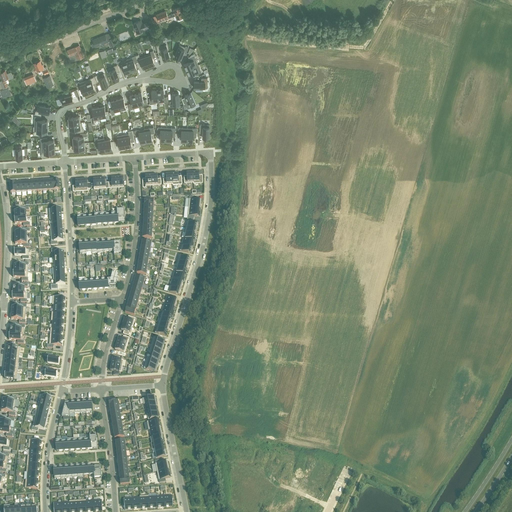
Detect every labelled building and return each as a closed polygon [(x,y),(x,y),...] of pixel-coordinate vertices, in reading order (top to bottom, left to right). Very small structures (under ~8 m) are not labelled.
[(177,19),(184,17),(180,7),(173,9),(174,13),(167,15),(165,11),(156,14),(159,21),(164,19),(165,20),(175,15),(177,19)] [(140,20),(133,23),(137,33),(144,30),(144,29),(150,27),(148,21),(142,23),(140,20)] [(93,43),(91,45),(92,47),(94,47),(95,47),(109,41),(112,47),(115,45),(110,32),(92,40),(94,43),(93,43)] [(160,44),(156,45),(158,52),(161,52),(163,59),(169,57),(166,45),(160,46),(160,44)] [(72,61),(84,57),(79,45),(73,47),(73,48),(67,50),(70,56),(72,61)] [(179,45),(175,56),(181,59),(183,52),(186,53),(189,47),(186,46),(185,47),(179,45)] [(151,53),(145,55),(149,66),(155,64),(153,58),(156,57),(153,51),(150,52),(151,53)] [(101,59),(98,52),(88,59),(90,63),(97,61),(101,59)] [(57,54),(53,55),(53,56),(50,57),(55,69),(65,66),(62,59),(59,60),(57,54)] [(139,54),(135,56),(138,62),(140,61),(143,68),(149,66),(145,55),(140,57),(139,54)] [(132,57),(126,59),(127,61),(127,60),(131,71),(137,69),(135,63),(138,62),(135,56),(132,57)] [(190,62),(184,64),(186,70),(198,65),(195,56),(189,58),(188,59),(190,62)] [(35,62),(34,63),(37,71),(42,68),(44,74),(49,72),(47,69),(46,67),(44,68),(43,64),(42,64),(40,60),(37,61),(34,62),(35,62)] [(120,60),(117,62),(118,62),(120,68),(123,67),(125,73),(131,71),(127,60),(127,61),(121,63),(120,60)] [(114,66),(108,68),(113,80),(119,78),(117,72),(120,71),(117,65),(114,66)] [(198,65),(186,70),(188,75),(195,72),(196,75),(202,73),(198,65)] [(0,71),(0,76),(2,80),(0,81),(1,82),(3,88),(0,88),(0,89),(0,90),(3,98),(11,95),(8,87),(7,82),(5,83),(4,80),(5,79),(7,78),(8,80),(13,78),(11,72),(6,73),(5,70),(0,71)] [(98,74),(94,76),(97,82),(100,81),(102,88),(108,85),(104,73),(98,76),(98,74)] [(50,75),(43,78),(47,88),(54,85),(50,75)] [(90,78),(85,80),(90,92),(95,90),(93,84),(96,83),(94,77),(90,78)] [(194,82),(194,88),(196,88),(203,88),(208,88),(207,78),(202,78),(202,81),(194,82)] [(79,82),(76,83),(78,89),(81,88),(84,95),(90,92),(85,80),(79,83),(79,82)] [(163,89),(158,90),(159,101),(164,100),(164,103),(167,102),(167,97),(164,97),(163,89)] [(152,98),(149,98),(150,104),(153,104),(153,102),(159,102),(159,101),(158,90),(151,90),(152,98)] [(141,92),(136,94),(139,107),(148,105),(146,99),(143,100),(141,92)] [(191,92),(184,95),(187,102),(185,103),(188,109),(191,107),(190,105),(196,103),(191,92)] [(179,93),(172,93),(172,101),(170,101),(170,107),(174,107),(174,105),(180,104),(179,93)] [(132,103),(129,104),(130,109),(139,107),(136,94),(130,96),(132,103)] [(72,95),(59,99),(61,105),(74,101),(72,95)] [(123,98),(117,99),(120,111),(126,109),(123,98)] [(113,108),(110,109),(112,115),(115,114),(114,112),(120,111),(117,99),(111,101),(113,108)] [(35,111),(35,115),(41,116),(42,113),(49,114),(50,107),(37,105),(36,111),(35,111)] [(104,106),(98,107),(100,119),(106,117),(107,119),(110,119),(109,113),(106,113),(105,111),(104,106)] [(94,117),(91,118),(91,122),(92,124),(95,123),(95,121),(101,120),(100,119),(98,107),(92,108),(94,117)] [(34,117),(34,120),(35,120),(35,126),(47,126),(48,120),(41,120),(41,117),(34,117)] [(81,122),(69,124),(70,130),(77,129),(77,132),(84,132),(83,128),(82,122),(81,122)] [(200,124),(200,130),(203,130),(203,133),(203,138),(209,138),(210,124),(200,124)] [(33,132),(33,135),(40,136),(40,132),(47,133),(47,126),(35,126),(34,132),(33,132)] [(154,127),(144,129),(144,130),(145,130),(147,142),(152,141),(151,133),(155,133),(154,127)] [(158,127),(157,133),(160,133),(160,141),(166,141),(167,127),(158,127)] [(167,127),(166,141),(172,141),(172,137),(172,134),(175,134),(175,128),(167,127)] [(179,128),(178,133),(181,134),(181,141),(187,141),(188,128),(179,128)] [(188,128),(187,141),(193,141),(193,137),(193,134),(196,134),(196,128),(188,128)] [(139,130),(134,130),(135,136),(139,135),(140,143),(147,142),(145,130),(144,130),(139,131),(139,130)] [(80,137),(73,137),(74,143),(84,143),(84,142),(83,137),(87,136),(87,133),(80,134),(80,137)] [(129,133),(123,135),(126,147),(132,146),(129,133)] [(123,135),(117,136),(119,148),(126,147),(123,135)] [(97,137),(94,138),(95,144),(98,144),(100,152),(106,151),(104,140),(104,138),(98,139),(97,137)] [(47,138),(40,138),(41,142),(41,141),(41,148),(54,147),(54,141),(47,141),(47,138)] [(84,143),(74,143),(74,150),(81,149),(81,152),(87,152),(87,149),(86,149),(85,142),(84,142),(84,143)] [(42,154),(41,154),(42,157),(48,157),(48,153),(55,153),(54,147),(41,148),(42,154)] [(187,177),(184,177),(185,184),(194,183),(193,180),(193,173),(187,174),(187,177)] [(199,173),(193,173),(193,180),(194,183),(194,184),(194,185),(203,184),(202,176),(199,176),(199,173)] [(178,174),(172,175),(172,180),(173,185),(173,186),(182,185),(181,177),(178,177),(178,174)] [(166,180),(163,180),(164,185),(173,185),(172,180),(172,175),(166,175),(166,180)] [(146,179),(143,180),(143,189),(146,188),(146,186),(152,186),(151,176),(145,176),(146,179)] [(157,176),(151,176),(152,186),(161,185),(161,180),(158,180),(157,176)] [(111,183),(108,183),(109,189),(118,188),(117,178),(111,179),(111,183)] [(105,179),(99,179),(100,186),(100,189),(106,189),(109,189),(108,183),(106,183),(105,179)] [(91,190),(91,184),(87,184),(87,180),(81,181),(82,184),(82,192),(88,192),(88,190),(91,190)] [(76,187),(73,187),(73,193),(82,192),(82,184),(81,181),(76,181),(76,187)] [(189,200),(188,208),(200,209),(201,201),(196,201),(196,197),(190,197),(190,200),(189,200)] [(55,206),(48,206),(49,210),(52,209),(52,215),(62,214),(61,209),(55,209),(55,206)] [(15,212),(14,212),(14,215),(15,215),(15,218),(14,218),(26,217),(26,211),(29,211),(29,208),(22,208),(23,211),(14,212),(15,212)] [(188,208),(187,219),(193,221),(194,217),(200,218),(200,209),(188,208)] [(26,217),(14,218),(15,224),(23,224),(24,227),(30,226),(30,223),(27,223),(26,217)] [(187,219),(185,228),(197,231),(198,225),(193,224),(193,221),(187,219)] [(15,233),(15,236),(15,238),(27,238),(27,232),(30,232),(30,229),(24,229),(23,232),(15,232),(15,233)] [(54,242),(51,242),(51,245),(57,245),(57,242),(63,242),(63,236),(53,237),(54,242)] [(15,238),(15,245),(23,245),(23,248),(30,248),(30,245),(27,245),(27,238),(15,238)] [(182,246),(193,249),(195,241),(185,239),(184,238),(182,246)] [(180,252),(192,254),(193,249),(182,246),(181,246),(180,252)] [(58,249),(51,250),(51,253),(54,253),(55,258),(64,258),(64,252),(58,253),(58,249)] [(15,250),(15,256),(23,257),(23,260),(29,260),(29,257),(26,257),(26,250),(15,250)] [(179,256),(177,262),(189,265),(190,260),(179,256)] [(177,262),(176,267),(178,268),(178,267),(187,270),(189,265),(177,262)] [(14,271),(14,272),(26,272),(26,266),(29,266),(29,263),(23,263),(22,266),(14,265),(14,266),(14,269),(14,271)] [(177,272),(176,273),(186,275),(187,270),(178,267),(178,268),(177,272)] [(14,272),(13,278),(22,278),(22,281),(28,282),(28,278),(25,278),(26,272),(14,272)] [(111,280),(108,280),(108,289),(110,288),(110,289),(115,288),(117,282),(119,277),(118,277),(119,274),(113,272),(111,280)] [(175,272),(173,280),(183,283),(186,275),(176,273),(177,272),(175,272)] [(56,285),(53,286),(53,289),(60,289),(59,285),(65,285),(65,279),(56,280),(56,285)] [(170,287),(181,291),(183,283),(173,280),(170,287)] [(13,293),(24,294),(25,287),(28,288),(28,284),(21,284),(21,287),(13,287),(13,290),(13,293)] [(169,287),(168,293),(179,296),(181,291),(170,287),(169,287)] [(13,293),(12,299),(21,300),(21,303),(27,303),(27,300),(24,300),(24,294),(13,293)] [(51,294),(51,297),(54,297),(54,305),(65,306),(65,298),(66,298),(58,297),(58,294),(51,294)] [(167,297),(165,305),(175,308),(178,301),(167,297)] [(12,308),(12,311),(12,314),(23,314),(24,308),(27,308),(27,305),(20,305),(20,308),(12,307),(12,308)] [(54,305),(53,313),(64,314),(65,306),(54,305)] [(165,305),(162,313),(164,313),(173,316),(175,308),(165,305)] [(127,308),(125,313),(129,314),(134,316),(136,310),(127,308)] [(53,313),(52,321),(63,322),(64,314),(53,313)] [(164,313),(162,318),(171,321),(173,316),(164,313)] [(12,314),(11,320),(19,320),(19,323),(26,324),(26,321),(23,320),(23,314),(12,314)] [(125,319),(123,325),(132,328),(133,328),(135,319),(129,317),(128,320),(125,319)] [(52,321),(52,329),(63,330),(63,322),(52,321)] [(158,323),(157,328),(168,332),(170,326),(161,324),(161,323),(158,323)] [(10,334),(22,335),(22,329),(25,329),(25,326),(19,325),(18,328),(10,328),(10,331),(10,334)] [(123,325),(121,331),(124,332),(124,335),(129,336),(132,328),(123,325)] [(157,328),(155,333),(166,337),(168,332),(157,328)] [(52,329),(51,337),(62,338),(63,330),(52,329)] [(10,334),(9,340),(18,341),(17,344),(24,344),(24,341),(21,341),(22,335),(10,334)] [(48,345),(47,348),(54,349),(54,346),(62,346),(62,338),(51,337),(51,345),(48,345)] [(119,339),(117,344),(127,347),(129,339),(124,337),(123,340),(119,339)] [(154,338),(152,343),(163,347),(163,346),(165,341),(154,338)] [(152,343),(150,348),(162,352),(164,347),(163,346),(163,347),(152,343)] [(117,344),(115,350),(125,353),(127,347),(117,344)] [(150,348),(149,354),(151,354),(160,357),(161,357),(162,352),(150,348)] [(46,354),(46,357),(48,357),(47,364),(59,366),(60,359),(52,358),(52,355),(46,354)] [(150,359),(149,359),(159,362),(160,357),(151,354),(150,359)] [(147,358),(146,364),(157,367),(159,362),(149,359),(150,359),(147,358)] [(146,364),(144,369),(156,373),(158,367),(157,367),(146,364)] [(111,365),(110,371),(114,372),(113,376),(119,376),(119,373),(121,373),(122,367),(111,365)] [(44,367),(43,370),(46,371),(45,377),(57,379),(58,372),(50,371),(50,368),(44,367)] [(40,396),(39,401),(40,402),(40,401),(45,403),(51,404),(52,398),(40,396)] [(3,399),(2,406),(13,407),(15,407),(15,401),(17,401),(18,398),(11,397),(11,400),(3,399)] [(155,397),(143,399),(144,405),(146,405),(146,404),(156,402),(155,397)] [(2,406),(1,412),(9,413),(9,416),(15,417),(16,414),(13,413),(13,407),(2,406)] [(37,411),(35,417),(47,420),(48,414),(38,412),(37,411)] [(35,417),(34,422),(46,425),(47,420),(35,417)] [(0,426),(11,428),(14,428),(15,422),(14,422),(15,419),(8,418),(8,421),(0,420),(0,426)] [(159,420),(147,422),(149,431),(150,431),(150,430),(161,428),(159,420)] [(32,427),(31,430),(38,432),(38,429),(44,430),(46,425),(34,422),(33,427),(32,427)] [(0,426),(0,432),(6,434),(6,437),(12,438),(13,435),(10,434),(11,428),(0,426)] [(161,428),(150,430),(150,431),(151,438),(162,436),(161,428)] [(0,440),(0,446),(4,447),(3,450),(10,451),(10,448),(8,448),(9,442),(0,440)] [(29,440),(28,449),(30,449),(40,450),(41,441),(42,442),(42,441),(29,440)] [(29,456),(29,457),(40,458),(40,450),(30,449),(29,456)] [(0,462),(7,464),(8,458),(9,458),(9,455),(3,454),(2,457),(0,456),(0,462)] [(28,456),(27,464),(39,465),(40,458),(29,457),(29,456),(28,456)] [(161,460),(155,461),(156,464),(155,464),(156,465),(157,472),(169,470),(167,462),(162,463),(161,460)] [(27,464),(26,473),(28,473),(38,473),(39,465),(27,464)] [(169,470),(157,472),(159,480),(160,483),(166,482),(165,479),(171,478),(169,470)] [(27,480),(38,481),(38,473),(28,473),(27,480)] [(26,480),(25,489),(38,490),(38,489),(37,489),(38,481),(27,480),(26,480)] [(148,496),(140,497),(140,498),(141,509),(149,509),(148,498),(148,497),(148,496)] [(164,496),(156,497),(157,508),(165,507),(164,496)] [(172,496),(164,496),(165,507),(173,507),(173,508),(172,496)] [(148,497),(148,498),(149,509),(157,508),(156,497),(148,497)] [(140,498),(132,499),(133,510),(141,509),(140,498)] [(124,499),(125,511),(125,510),(133,510),(132,499),(124,499)] [(86,500),(78,501),(78,511),(86,511),(86,502),(86,500)] [(102,501),(94,501),(94,511),(97,511),(102,511),(102,500),(102,501)] [(78,511),(78,501),(69,502),(70,503),(70,511),(78,511)] [(86,502),(86,511),(94,511),(94,501),(86,502)] [(54,504),(53,504),(54,511),(62,511),(62,503),(54,504)] [(68,503),(62,503),(62,511),(70,511),(70,503),(68,503)]
